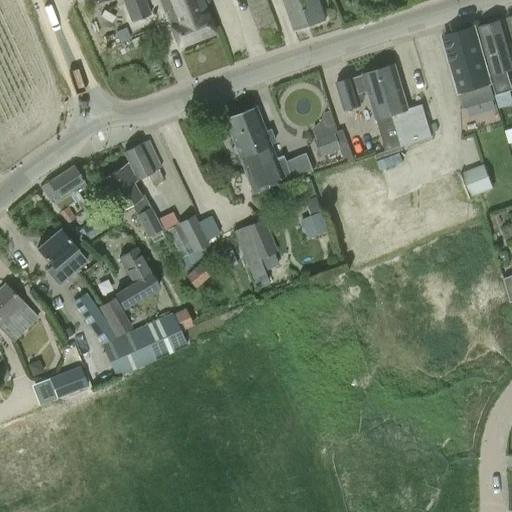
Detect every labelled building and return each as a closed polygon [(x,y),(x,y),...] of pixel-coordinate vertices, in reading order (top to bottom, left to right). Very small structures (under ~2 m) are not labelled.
[(200,0),(158,0),(177,47),(213,33),(200,0)] [(282,0),(294,32),(326,20),(319,0),(282,0)] [(511,68),(511,50),(505,29),(503,19),(477,27),(497,93),(511,88),(511,81),(508,70),(511,68)] [(443,37),(446,46),(459,91),(489,82),(474,28),(443,37)] [(395,64),(378,69),(401,142),(402,146),(432,137),(422,105),(409,110),(395,64)] [(402,146),(401,142),(378,69),(335,82),(344,110),(361,104),(360,100),(363,99),(361,93),(367,91),(385,151),(402,146)] [(511,104),(511,99),(509,90),(496,95),(494,95),(498,109),(511,104)] [(270,144),(275,142),(270,129),(265,131),(255,107),(240,113),(266,187),(291,178),(290,176),(283,157),(276,160),(270,144)] [(252,193),(266,187),(240,113),(224,119),(225,122),(222,126),(224,132),(229,132),(234,145),(231,149),(233,154),(237,155),(252,193)] [(335,131),(334,131),(341,149),(346,163),(354,160),(342,128),(338,130),(336,131),(335,131)] [(321,156),(341,149),(334,131),(315,138),(321,156)] [(147,174),(149,178),(152,186),(163,180),(157,168),(160,167),(147,141),(124,152),(137,179),(147,174)] [(305,149),(283,157),(290,176),(312,168),(305,149)] [(116,212),(130,204),(136,216),(135,219),(138,225),(141,225),(147,237),(162,229),(143,194),(139,196),(132,182),(136,179),(128,164),(99,180),(116,212)] [(461,174),(470,196),(492,188),(484,165),(461,174)] [(40,188),(48,199),(51,203),(54,201),(60,210),(64,207),(65,208),(75,201),(69,192),(83,182),(72,166),(40,188)] [(323,212),(317,198),(305,202),(311,217),(319,214),(323,212)] [(319,214),(311,217),(300,222),(308,240),(326,232),(319,214)] [(193,215),(184,219),(177,223),(192,253),(209,245),(193,215)] [(107,229),(99,218),(82,229),(91,241),(107,229)] [(277,252),(263,219),(232,231),(256,287),(268,281),(264,271),(278,266),(274,253),(277,252)] [(39,238),(43,242),(36,250),(62,281),(84,261),(74,249),(76,247),(60,229),(55,233),(50,228),(39,238)] [(359,273),(379,262),(371,247),(351,258),(359,273)] [(115,294),(126,311),(160,290),(134,248),(119,258),(134,283),(115,294)] [(186,278),(196,289),(210,277),(200,266),(186,278)] [(511,274),(502,279),(510,302),(511,301),(511,274)] [(0,328),(12,341),(36,317),(22,303),(4,285),(0,288),(0,328)] [(73,306),(90,330),(104,321),(87,296),(73,306)] [(113,298),(98,307),(116,337),(131,328),(113,298)] [(104,321),(90,330),(100,345),(101,344),(116,377),(136,368),(156,360),(156,359),(186,346),(171,313),(116,337),(104,321)] [(48,379),(56,399),(88,386),(80,366),(48,379)] [(124,479),(95,387),(63,397),(92,489),(124,479)] [(53,404),(0,420),(0,508),(70,487),(52,427),(60,425),(53,404)]
